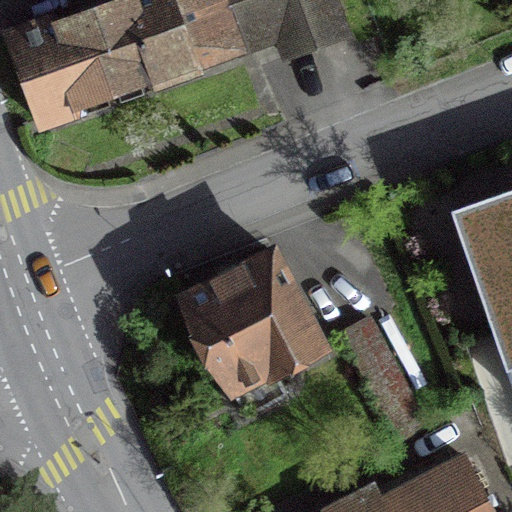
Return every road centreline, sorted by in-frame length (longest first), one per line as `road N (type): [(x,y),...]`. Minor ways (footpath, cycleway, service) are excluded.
road 1 (residential): [(17,284),(511,83)]
road 2 (residential): [(126,511),(43,354)]
